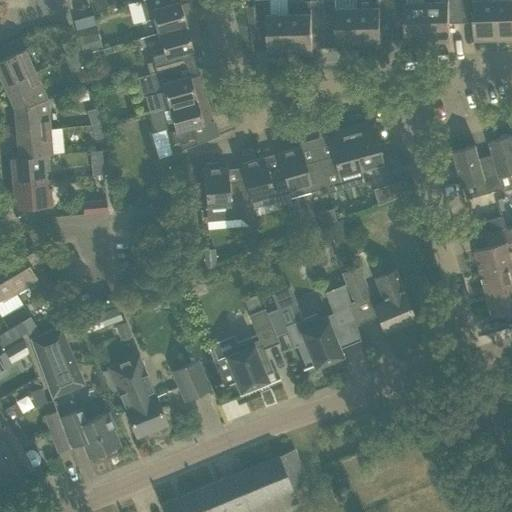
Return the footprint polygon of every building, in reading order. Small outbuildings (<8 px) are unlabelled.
[(105,0),(92,0),(95,10),(107,6),(105,0)] [(139,0),(145,20),(154,17),(158,33),(195,22),(189,1),(180,3),(179,1),(170,4),(168,0),(139,0)] [(253,0),(254,5),(255,31),(267,30),(268,55),(291,54),(289,12),(270,13),(269,0),(253,0)] [(289,12),(291,54),(312,54),(311,25),(324,25),(323,0),(301,0),(289,0),(289,12)] [(337,49),(359,48),(357,0),(357,6),(336,7),(335,0),(323,0),(324,25),(336,24),(337,49)] [(393,18),(392,0),(357,0),(359,48),(381,48),(380,19),(393,18)] [(392,0),(393,18),(404,18),(405,43),(428,42),(427,36),(426,0),(392,0)] [(426,0),(427,36),(428,42),(450,41),(449,35),(449,17),(461,16),(460,0),(426,0)] [(497,40),(495,0),(460,0),(461,16),(473,16),(474,41),(497,40)] [(511,0),(495,0),(497,40),(511,39),(511,0)] [(154,61),(146,63),(148,70),(149,73),(177,66),(186,64),(186,63),(183,52),(193,49),(192,47),(201,44),(195,22),(158,33),(162,48),(153,51),(154,54),(152,54),(154,61)] [(96,25),(76,30),(83,53),(103,48),(96,25)] [(73,41),(62,44),(65,56),(76,53),(73,41)] [(0,58),(0,77),(3,85),(34,71),(24,48),(0,58)] [(76,53),(65,56),(69,70),(80,67),(76,53)] [(155,93),(145,96),(149,111),(159,109),(168,106),(205,96),(199,74),(190,77),(189,75),(180,77),(177,66),(149,73),(150,78),(155,93)] [(34,71),(3,85),(13,107),(45,96),(34,71)] [(45,96),(13,107),(15,129),(48,126),(45,96)] [(155,132),(165,129),(167,135),(171,153),(198,143),(193,125),(203,123),(202,120),(212,118),(205,96),(159,109),(149,111),(155,132)] [(91,125),(102,121),(98,107),(87,110),(91,125)] [(91,125),(95,139),(106,136),(102,121),(91,125)] [(375,173),(380,172),(399,166),(391,139),(377,143),(372,126),(367,127),(366,121),(348,126),(361,170),(373,166),(375,173)] [(48,126),(15,129),(18,155),(50,152),(48,126)] [(332,156),(319,159),(326,187),(337,184),(341,183),(339,176),(349,173),(361,170),(360,169),(348,126),(333,130),(335,136),(327,139),(332,156)] [(504,188),(504,190),(511,188),(511,135),(511,134),(489,141),(495,159),(500,176),(504,188)] [(489,192),(504,188),(500,176),(495,159),(481,163),(475,144),(453,151),(463,186),(476,182),(479,194),(488,191),(489,192)] [(288,189),(290,196),(326,187),(319,159),(305,163),(300,146),(277,153),(287,189),(288,189)] [(50,152),(18,155),(18,156),(9,157),(12,181),(45,178),(44,169),(47,168),(46,153),(50,152)] [(252,207),(290,196),(288,189),(287,189),(277,153),(281,170),(268,174),(263,156),(240,163),(245,180),(250,199),(251,199),(252,207)] [(103,159),(91,160),(92,175),(104,174),(103,159)] [(206,207),(207,221),(240,218),(249,225),(253,225),(252,207),(251,199),(250,199),(245,180),(228,181),(227,166),(217,167),(217,162),(205,163),(205,168),(202,168),(205,207),(206,207)] [(45,178),(12,181),(14,208),(51,205),(50,187),(46,187),(45,178)] [(403,180),(393,183),(397,196),(406,192),(403,180)] [(506,196),(498,198),(500,205),(508,203),(506,196)] [(83,214),(107,212),(106,199),(82,202),(83,214)] [(343,207),(334,209),(336,218),(345,216),(343,207)] [(332,208),(318,212),(321,224),(335,220),(332,208)] [(478,235),(484,233),(504,228),(506,227),(503,215),(474,223),(478,235)] [(347,216),(328,223),(334,237),(352,230),(347,216)] [(474,249),(481,272),(511,263),(511,235),(509,226),(506,227),(504,228),(484,233),(487,246),(474,249)] [(0,266),(16,293),(28,286),(30,284),(28,281),(36,277),(29,265),(40,259),(27,238),(15,245),(17,249),(0,258),(0,266)] [(213,248),(203,249),(205,269),(215,265),(213,248)] [(511,286),(511,263),(481,272),(487,294),(511,286)] [(0,299),(1,301),(8,297),(16,293),(0,266),(0,299)] [(358,266),(343,273),(354,300),(369,294),(358,266)] [(373,305),(377,313),(384,330),(413,318),(394,270),(380,275),(389,299),(373,305)] [(324,292),(337,324),(354,317),(345,283),(324,292)] [(511,286),(487,294),(493,316),(506,313),(510,327),(511,326),(511,286)] [(147,297),(146,303),(150,307),(156,307),(160,303),(160,298),(157,294),(151,293),(147,297)] [(257,295),(245,300),(250,313),(254,312),(262,309),(257,295)] [(276,335),(287,330),(294,346),(296,345),(305,368),(313,365),(314,366),(342,355),(341,352),(331,329),(327,319),(320,322),(316,313),(297,320),(290,303),(267,312),(276,335)] [(117,308),(98,315),(102,327),(121,320),(117,308)] [(248,314),(254,329),(270,322),(264,308),(262,309),(254,312),(250,313),(248,314)] [(14,339),(27,331),(21,321),(8,329),(14,339)] [(123,321),(116,324),(121,338),(129,336),(123,321)] [(29,337),(51,398),(84,384),(60,325),(29,337)] [(0,344),(1,346),(14,339),(8,329),(0,333),(0,344)] [(273,371),(266,353),(258,334),(250,337),(237,342),(235,336),(212,345),(214,349),(210,351),(224,386),(236,381),(240,393),(238,394),(239,395),(279,378),(279,377),(268,381),(265,374),(273,371)] [(28,353),(24,340),(5,351),(12,362),(28,353)] [(166,424),(158,406),(138,355),(108,367),(136,436),(166,424)] [(171,371),(184,400),(210,389),(197,359),(171,371)] [(35,406),(46,402),(41,388),(30,392),(35,406)] [(0,404),(0,424),(14,416),(20,413),(19,411),(20,411),(15,402),(3,410),(0,404)] [(57,415),(60,422),(69,448),(82,442),(89,457),(102,451),(107,453),(115,450),(117,445),(118,444),(112,429),(113,425),(107,411),(85,420),(80,406),(57,415)] [(43,413),(48,426),(60,422),(57,415),(55,409),(43,413)] [(14,416),(0,424),(0,454),(18,443),(12,433),(21,428),(14,416)] [(60,422),(48,426),(57,452),(69,447),(69,448),(60,422)] [(18,443),(0,454),(0,478),(3,484),(32,467),(37,464),(39,460),(39,457),(35,450),(32,448),(29,448),(23,451),(18,443)] [(274,511),(298,502),(292,489),(307,483),(294,449),(160,504),(163,511),(274,511)]
